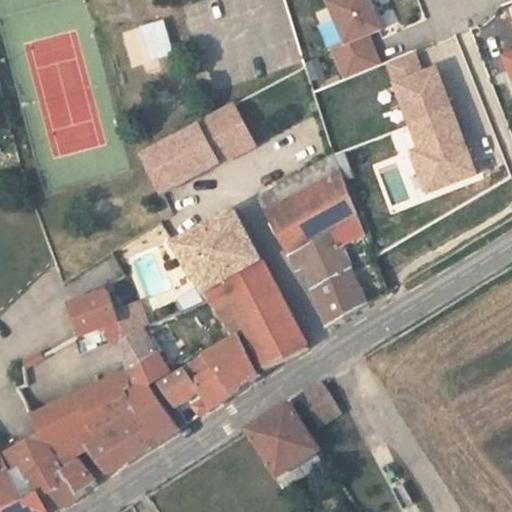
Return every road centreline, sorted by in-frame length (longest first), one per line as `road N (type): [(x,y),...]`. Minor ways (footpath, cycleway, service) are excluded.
road 1 (secondary): [(511,246),(100,511)]
road 2 (unknown): [(369,338),(471,511)]
